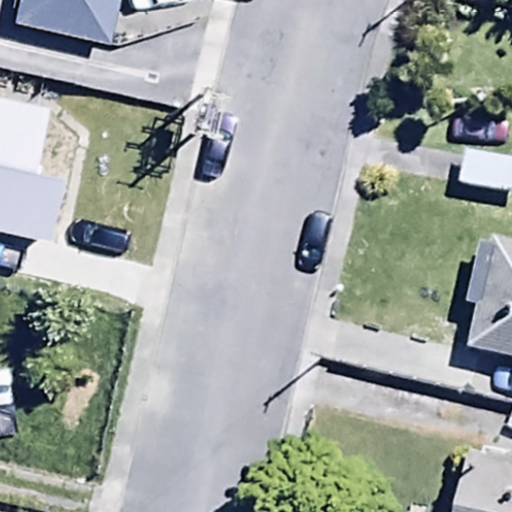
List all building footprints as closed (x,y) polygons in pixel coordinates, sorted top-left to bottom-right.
[(3,0),(0,15),(0,21),(98,45),(108,0),(3,0)] [(81,139),(42,100),(0,91),(0,227),(40,236),(50,192),(69,197),(81,139)] [(511,159),(458,150),(453,184),(511,194),(511,159)] [(511,242),(490,238),(489,244),(472,240),(458,302),(476,305),(466,349),(511,359),(511,242)] [(511,511),(511,450),(478,443),(475,456),(464,453),(450,511),(511,511)]
